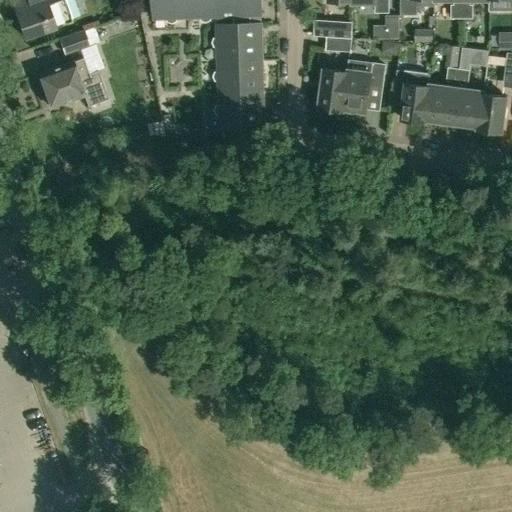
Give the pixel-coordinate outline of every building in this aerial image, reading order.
[(72,21),(65,0),(23,0),(26,8),(15,11),(24,38),(61,25),(72,21)] [(265,126),(264,118),(261,23),(250,23),(249,15),(261,15),(261,14),(257,14),(257,1),(261,1),(260,0),(153,0),(154,18),(167,18),(168,21),(172,22),(176,20),(178,18),(200,17),(202,20),(206,21),(210,19),(211,17),(235,16),(235,24),(217,24),(217,36),(214,38),(213,42),(215,46),(217,47),(218,70),(215,72),(214,76),(216,80),(218,81),(219,104),(216,106),(215,110),(217,114),(219,115),(220,127),(265,126)] [(351,0),(351,3),(376,3),(376,11),(389,11),(388,0),(351,0)] [(452,17),(462,17),(462,5),(452,5),(452,17)] [(472,17),(472,5),(462,5),(462,17),(472,17)] [(389,28),(375,29),(374,38),(398,38),(399,17),(389,17),(389,28)] [(315,19),(315,35),(328,36),(351,38),(352,26),(329,24),(329,20),(315,19)] [(84,30),(90,45),(99,42),(94,27),(84,30)] [(84,30),(59,38),(64,55),(89,46),(84,30)] [(500,49),(511,49),(511,32),(500,32),(500,49)] [(328,36),(327,49),(351,50),(351,38),(328,36)] [(381,53),(398,55),(400,42),(383,40),(381,53)] [(449,67),(459,68),(460,69),(462,47),(447,45),(445,67),(448,67),(449,67)] [(51,107),(84,95),(87,105),(109,99),(97,69),(88,72),(82,57),(38,74),(51,107)] [(347,68),(347,71),(342,110),(354,112),(355,110),(367,111),(370,87),(382,88),(385,64),(373,63),(371,72),(347,68)] [(347,71),(324,68),(319,107),(342,110),(347,71)] [(447,79),(457,81),(459,69),(449,68),(447,79)] [(457,81),(467,82),(469,70),(459,69),(457,81)] [(426,121),(426,119),(431,83),(429,83),(429,85),(406,82),(401,118),(426,121)] [(457,87),(431,83),(426,119),(452,123),(457,87)] [(483,90),(460,87),(457,87),(452,123),(478,126),(483,90)] [(483,90),(478,126),(477,128),(502,132),(507,96),(484,93),(484,91),(483,90)] [(147,123),(149,136),(155,135),(161,134),(162,137),(167,136),(163,120),(147,123)] [(44,437),(57,480),(70,476),(58,433),(44,437)]
